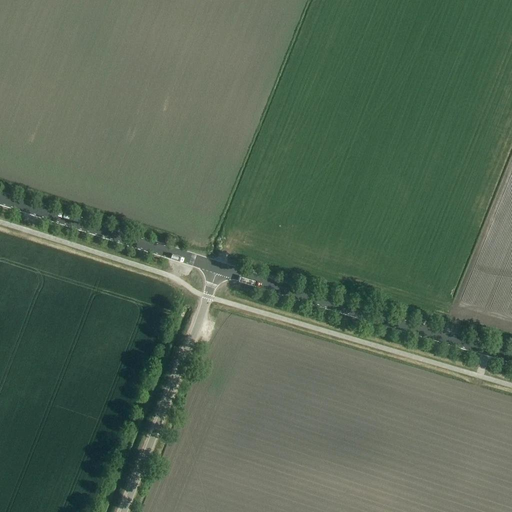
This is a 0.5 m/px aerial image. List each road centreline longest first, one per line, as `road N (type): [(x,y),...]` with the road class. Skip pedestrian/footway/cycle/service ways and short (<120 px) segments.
road 1 (tertiary): [(511,356),(217,267)]
road 2 (unclassified): [(123,511),(217,267)]
road 3 (tertiary): [(217,267),(0,197)]
